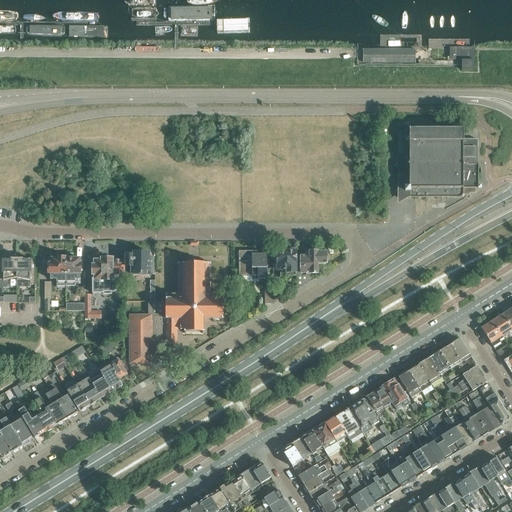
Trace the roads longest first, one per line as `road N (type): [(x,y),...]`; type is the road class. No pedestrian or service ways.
road 1 (residential): [(0,483),(349,272),(361,253),(351,235),(338,232),(41,232),(0,225)]
road 2 (tertiary): [(484,98),(78,96)]
road 3 (secondary): [(13,511),(340,305)]
road 4 (tertiary): [(260,439),(461,315)]
road 5 (secondary): [(511,191),(340,305)]
road 6 (secondary): [(340,305),(511,213)]
road 7 (residential): [(384,511),(511,432)]
road 8 (tertiary): [(144,511),(260,439)]
